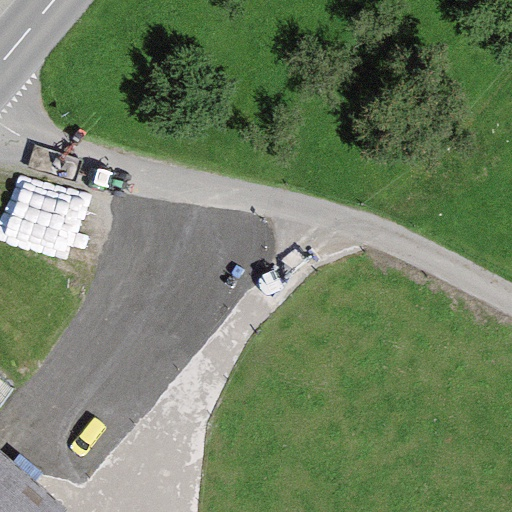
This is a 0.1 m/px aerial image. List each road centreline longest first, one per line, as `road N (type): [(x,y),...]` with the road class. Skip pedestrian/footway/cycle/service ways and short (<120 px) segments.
road 1 (track): [(0,123),(86,167),(327,214),(511,299)]
road 2 (unknown): [(160,184),(109,290),(13,430)]
